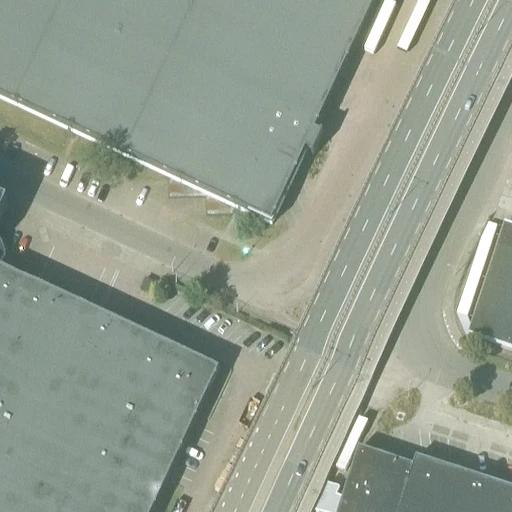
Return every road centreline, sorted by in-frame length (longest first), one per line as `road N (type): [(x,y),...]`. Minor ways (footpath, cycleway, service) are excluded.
road 1 (unclassified): [(449,0),(313,274),(288,296),(247,292),(0,175)]
road 2 (primary): [(478,0),(237,511)]
road 3 (primary): [(279,511),(511,11)]
road 4 (unclassified): [(511,392),(444,370),(417,344),(442,261),(511,121)]
